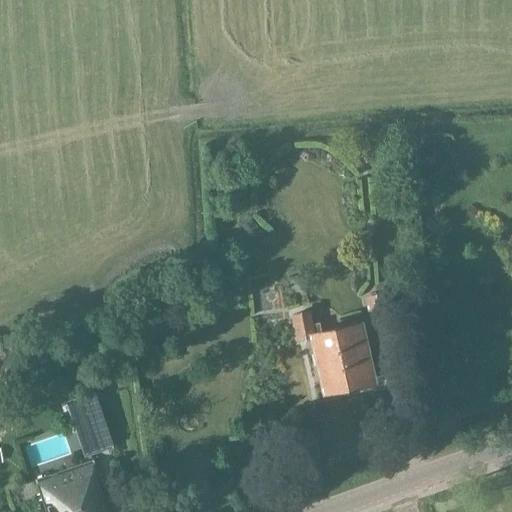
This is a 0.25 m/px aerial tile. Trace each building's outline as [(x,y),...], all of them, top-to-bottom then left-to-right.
[(374,320),(393,316),(388,292),(369,296),(374,320)] [(150,317),(163,315),(162,302),(148,304),(150,317)] [(327,388),(375,377),(363,323),(322,332),(320,322),(313,323),(311,311),(294,314),(298,337),(315,333),(327,388)] [(77,432),(104,422),(93,391),(66,400),(77,432)] [(110,511),(92,460),(35,479),(46,511),(110,511)]
